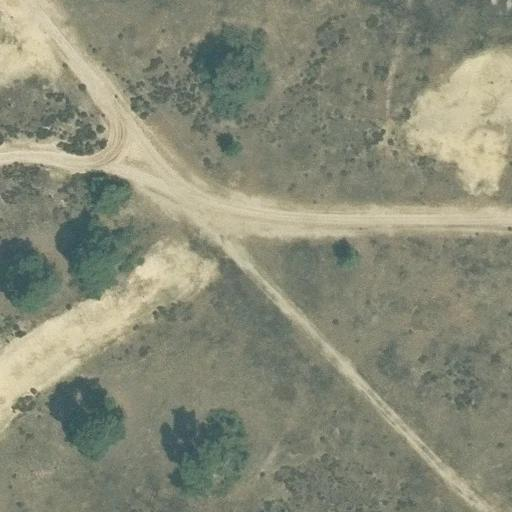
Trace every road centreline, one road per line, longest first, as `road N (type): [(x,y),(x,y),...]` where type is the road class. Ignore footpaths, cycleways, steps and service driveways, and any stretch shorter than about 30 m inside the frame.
road 1 (track): [(202,202),(291,314),(491,511)]
road 2 (unknown): [(0,149),(153,174),(28,0)]
road 3 (unknown): [(511,218),(326,222),(218,211),(153,174)]
